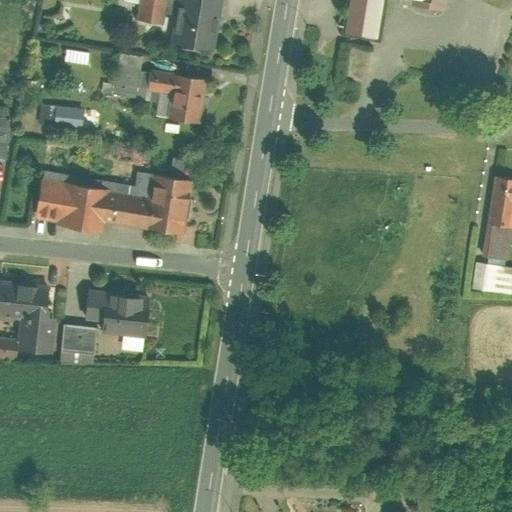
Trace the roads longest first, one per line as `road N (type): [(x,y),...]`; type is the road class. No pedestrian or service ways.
road 1 (residential): [(266,117),(511,133)]
road 2 (residential): [(0,248),(242,274)]
road 3 (secondary): [(204,511),(242,274)]
road 4 (secondary): [(242,274),(266,117)]
